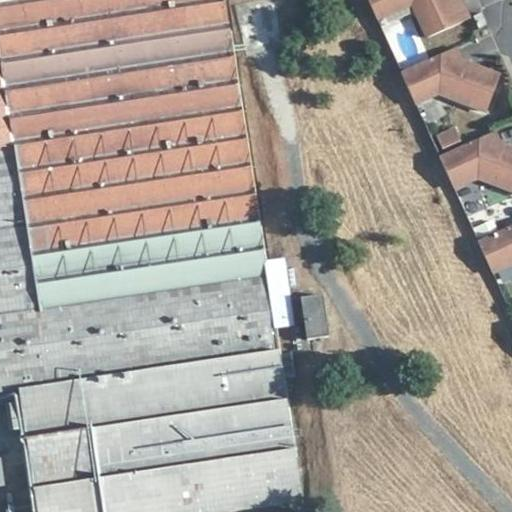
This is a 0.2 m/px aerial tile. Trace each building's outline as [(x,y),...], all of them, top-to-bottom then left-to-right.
[(232,511),(303,501),(284,377),(281,354),(275,324),(266,264),(224,0),(0,0),(0,398),(2,408),(21,405),(37,511),(232,511)] [(370,0),(378,17),(414,1),(430,35),(470,16),(463,0),(370,0)] [(402,70),(416,102),(441,91),(488,109),(501,74),(477,65),(468,69),(457,45),(402,70)] [(495,130),(439,156),(454,187),(479,176),(511,189),(511,150),(506,154),(495,130)] [(511,224),(478,240),(492,272),(511,263),(511,224)] [(286,260),(266,264),(275,324),(294,321),(286,260)] [(300,298),(306,340),(327,336),(321,295),(300,298)] [(281,354),(284,377),(294,375),(290,353),(281,354)]
